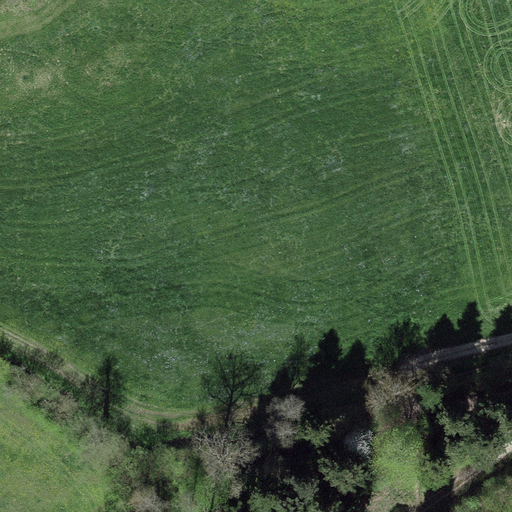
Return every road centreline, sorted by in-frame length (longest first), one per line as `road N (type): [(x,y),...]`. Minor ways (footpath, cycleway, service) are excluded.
road 1 (track): [(511,393),(423,402),(385,387),(393,368)]
road 2 (track): [(511,338),(393,368)]
